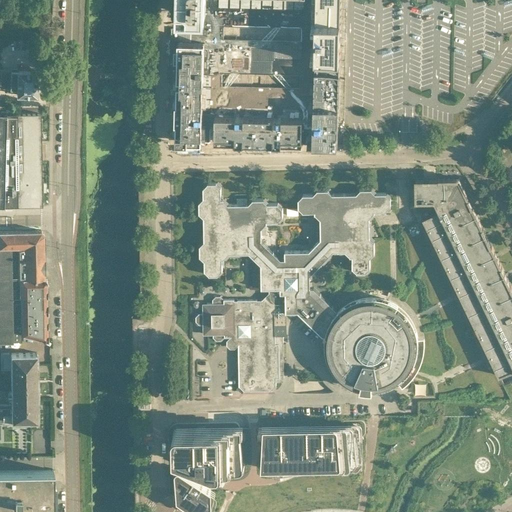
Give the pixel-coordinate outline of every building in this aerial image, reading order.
[(176,102),(175,122),(177,122),(176,140),(210,141),(211,128),(210,128),(206,128),(209,0),(179,0),(179,12),(190,13),(190,41),(179,41),(177,102),(176,102)] [(313,113),(313,129),(313,144),(337,144),(340,0),(316,0),(315,36),(315,44),(314,106),(314,113),(313,113)] [(0,69),(0,86),(10,87),(17,87),(17,95),(21,95),(37,95),(37,71),(21,70),(20,70),(20,69),(18,69),(17,68),(15,68),(14,68),(12,68),(11,68),(11,70),(0,69)] [(215,121),(214,141),(215,141),(302,143),(302,118),(302,108),(216,106),(216,119),(215,119),(215,121)] [(42,197),(42,160),(41,114),(21,114),(6,114),(0,113),(0,206),(4,206),(39,206),(40,197),(42,197)] [(511,287),(496,253),(469,199),(459,178),(416,178),(416,200),(434,200),(439,210),(423,218),(499,375),(511,368),(511,287)] [(199,313),(196,316),(196,321),(199,324),(203,324),(203,330),(207,334),(213,334),(213,337),(217,340),(221,340),(225,337),(231,337),(231,341),(234,344),(238,344),(238,354),(239,386),(237,387),(242,392),(244,390),(272,390),(276,385),(276,381),(276,377),(280,377),(279,343),(275,343),(275,335),(275,334),(286,334),(285,312),(286,312),(298,311),(320,333),(322,335),(325,335),(327,328),(330,322),(333,316),(338,310),(334,306),(333,305),(314,287),(310,287),(310,286),(310,275),(334,250),(345,250),(350,255),(352,255),(352,267),(357,271),(366,271),(370,267),(370,257),(375,252),(374,241),(370,237),(369,217),(375,213),(375,210),(386,210),(391,206),(391,197),(386,192),(376,192),(371,188),(360,188),(356,193),(333,193),(328,189),(317,189),(313,194),(303,194),(298,198),(298,207),(303,212),(315,211),(315,214),(320,218),(320,238),(309,250),(285,251),(285,258),(281,258),(261,240),(262,228),(267,223),(267,220),(279,220),(283,216),(283,207),(278,203),(268,203),(264,198),(252,198),(248,203),(228,203),(223,198),(221,198),(221,186),(216,182),(208,182),(203,187),(203,197),(199,201),(199,212),(204,217),(204,240),(200,244),(200,256),(204,260),(205,270),(209,274),(218,274),(222,270),(222,258),(225,258),(229,253),(249,252),(261,264),(261,288),(269,288),(269,292),(262,299),(234,299),(234,298),(224,299),(221,295),(216,295),(213,299),(213,302),(207,302),(202,307),(203,313),(199,313)] [(137,207),(125,207),(127,307),(139,307),(137,207)] [(0,340),(0,341),(48,340),(48,338),(48,333),(49,332),(49,331),(49,330),(49,329),(49,328),(49,327),(48,326),(48,319),(48,318),(49,317),(49,316),(49,315),(49,314),(48,313),(48,312),(48,304),(47,280),(45,277),(45,269),(45,267),(47,267),(47,263),(45,263),(45,259),(44,259),(44,240),(44,233),(42,231),(41,230),(0,230),(0,340)] [(325,335),(325,344),(326,352),(328,361),(332,369),(338,376),(344,381),(352,385),(360,388),(366,389),(372,390),(372,381),(377,380),(383,379),(387,377),(391,384),(391,385),(398,381),(402,386),(410,380),(416,372),(420,364),(423,355),(425,346),(424,337),(418,338),(417,331),(416,329),(415,330),(404,333),(402,328),(399,323),(395,319),(391,315),(398,306),(398,304),(391,300),(383,298),(375,296),(367,296),(359,298),(351,301),(344,305),(338,310),(333,316),(330,322),(327,328),(325,335)] [(37,369),(36,352),(23,353),(1,353),(1,369),(10,369),(10,370),(37,369)] [(37,373),(37,369),(10,370),(10,387),(37,386),(37,373)] [(38,400),(37,386),(10,387),(10,393),(11,399),(11,404),(37,403),(37,400),(38,400)] [(11,412),(37,411),(37,403),(11,404),(0,403),(0,421),(3,421),(2,414),(11,414),(11,413),(11,412)] [(38,420),(37,411),(11,412),(11,413),(12,421),(15,420),(15,426),(27,425),(27,420),(38,420)] [(179,423),(178,452),(182,454),(182,470),(180,469),(178,470),(180,496),(183,498),(187,501),(203,511),(211,499),(210,489),(350,486),(351,475),(361,472),(357,420),(249,422),(249,424),(250,426),(250,427),(250,428),(245,428),(239,428),(239,427),(239,426),(238,425),(238,424),(237,423),(236,423),(235,422),(234,422),(179,423)] [(0,511),(53,511),(53,470),(0,470),(0,511)]
